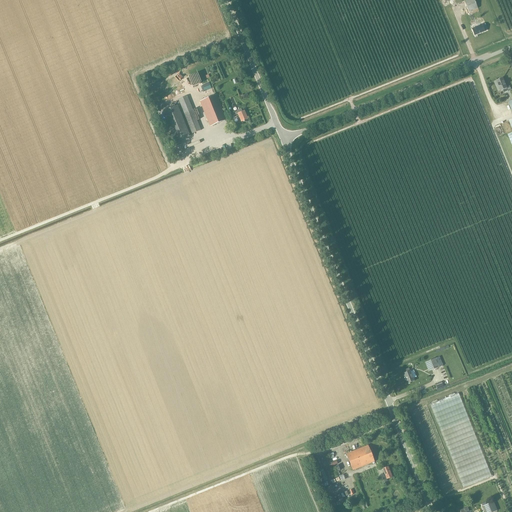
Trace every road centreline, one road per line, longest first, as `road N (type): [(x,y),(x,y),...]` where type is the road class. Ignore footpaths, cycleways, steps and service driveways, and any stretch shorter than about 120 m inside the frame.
road 1 (unclassified): [(432,511),(282,139)]
road 2 (unclassified): [(282,139),(511,46)]
road 3 (unclassified): [(282,139),(226,0)]
